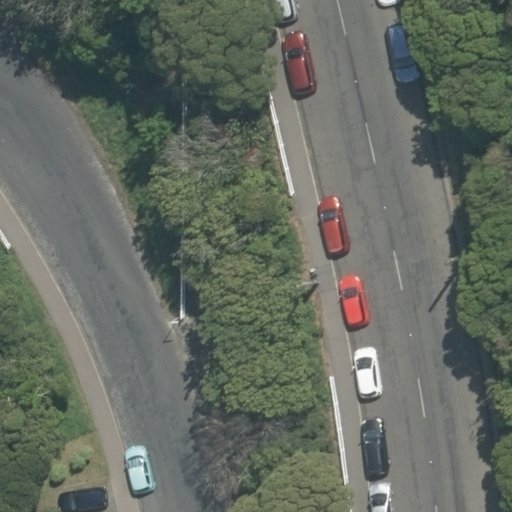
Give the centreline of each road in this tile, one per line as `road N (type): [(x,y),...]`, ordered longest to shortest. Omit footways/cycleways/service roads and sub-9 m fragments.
road 1 (tertiary): [(336,0),(385,174),(425,511)]
road 2 (residential): [(0,76),(162,383),(190,511)]
